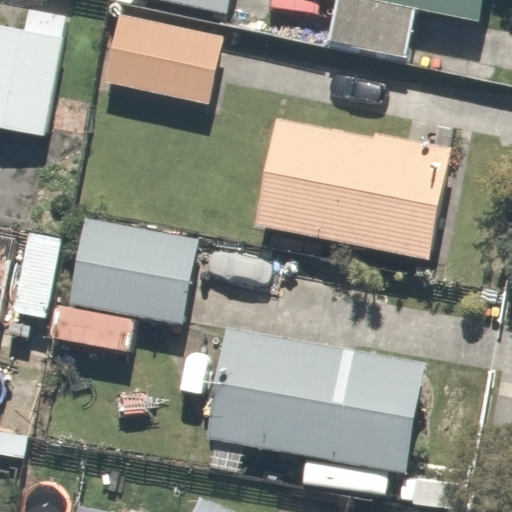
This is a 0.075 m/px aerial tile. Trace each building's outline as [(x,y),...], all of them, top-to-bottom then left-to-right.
[(237,0),(132,0),(235,18),(237,0)] [(487,0),(355,0),(483,25),(487,0)] [(29,31),(0,26),(0,126),(48,135),(67,17),(32,11),(29,31)] [(220,42),(116,23),(102,96),(207,115),(220,42)] [(458,154),(282,118),(259,228),(436,264),(458,154)] [(204,240),(88,217),(70,306),(186,329),(204,240)] [(18,246),(0,243),(0,321),(6,323),(18,246)] [(409,475),(429,369),(232,331),(211,437),(409,475)] [(238,511),(205,497),(198,511),(238,511)]
